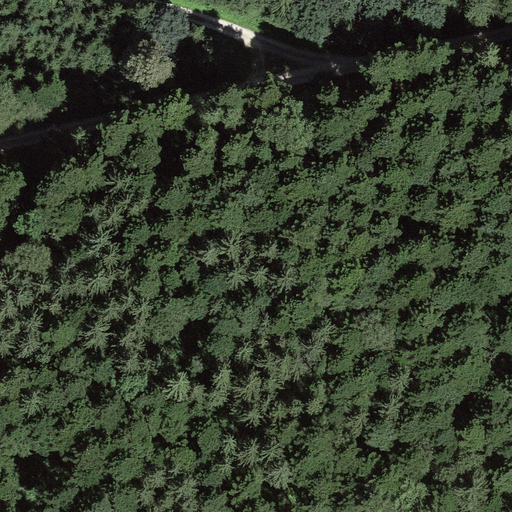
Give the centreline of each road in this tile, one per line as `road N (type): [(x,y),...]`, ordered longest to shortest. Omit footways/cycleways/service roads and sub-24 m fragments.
road 1 (track): [(0,156),(511,37)]
road 2 (track): [(336,78),(123,0)]
